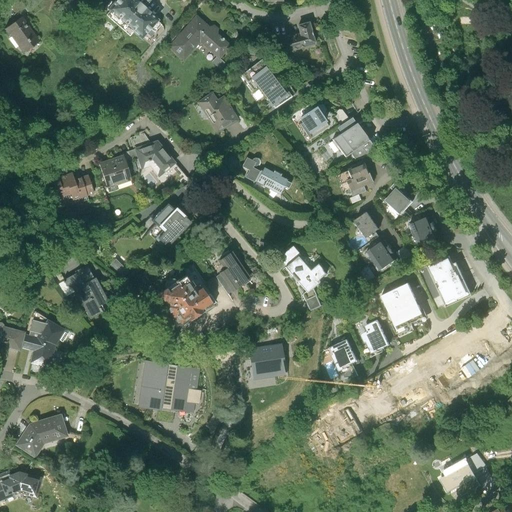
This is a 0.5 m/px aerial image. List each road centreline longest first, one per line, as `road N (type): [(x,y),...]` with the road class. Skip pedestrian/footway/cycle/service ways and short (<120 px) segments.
road 1 (residential): [(465,240),(452,239),(427,195),(398,175),(387,176),(348,216),(306,225),(284,222),(221,179),(210,181),(205,189),(216,213),(285,294),(274,311),(240,308)]
road 2 (residential): [(350,66),(209,154),(184,156),(152,124),(141,124),(88,158)]
road 3 (residential): [(223,488),(109,413),(36,383)]
road 4 (primary): [(428,116),(489,224)]
road 5 (primary): [(388,0),(428,116)]
